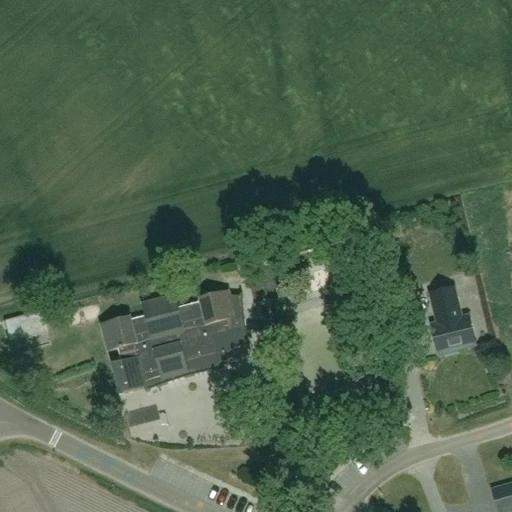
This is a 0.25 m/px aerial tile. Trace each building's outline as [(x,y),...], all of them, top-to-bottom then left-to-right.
[(373,239),(388,320),(399,318),(385,237),(373,239)] [(335,244),(314,248),(316,263),(337,259),(335,244)] [(440,324),(432,326),(439,356),(477,347),(470,318),(463,319),(456,290),(433,295),(440,324)] [(130,319),(101,326),(109,354),(119,351),(122,364),(112,366),(120,397),(121,396),(147,389),(148,391),(146,392),(146,394),(172,384),(198,376),(225,371),(225,369),(222,369),(222,366),(250,359),(248,350),(249,350),(249,352),(251,351),(246,324),(243,296),(241,296),(241,298),(230,298),(229,293),(200,300),(201,304),(179,310),(176,297),(142,306),(145,319),(131,322),(130,319)] [(295,382),(280,386),(286,407),(301,403),(295,382)] [(200,384),(184,387),(186,398),(202,395),(200,384)] [(511,511),(511,507),(507,488),(493,492),(498,511),(511,511)]
